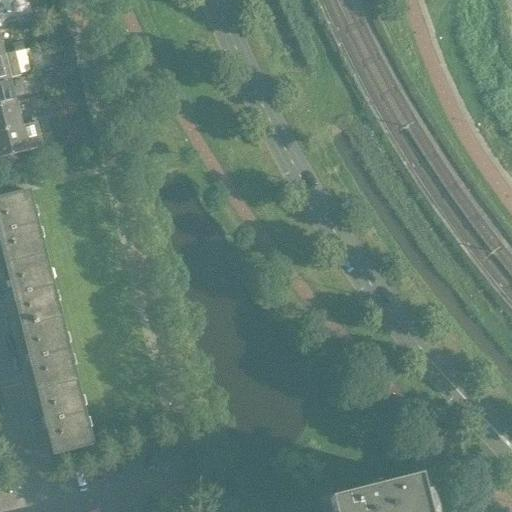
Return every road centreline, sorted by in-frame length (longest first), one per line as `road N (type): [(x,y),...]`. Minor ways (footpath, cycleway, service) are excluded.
road 1 (secondary): [(396,315),(303,182),(215,0)]
road 2 (secondary): [(396,315),(511,461)]
road 3 (residential): [(42,510),(0,337)]
road 4 (secondary): [(511,435),(396,315)]
road 5 (residential): [(42,510),(192,473)]
